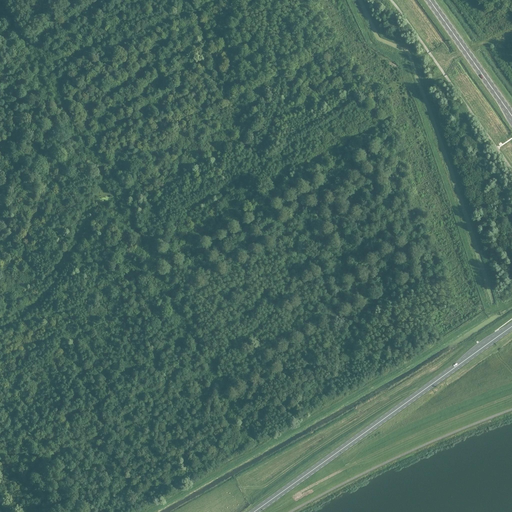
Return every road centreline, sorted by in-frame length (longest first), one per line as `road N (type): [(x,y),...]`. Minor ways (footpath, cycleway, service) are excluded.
road 1 (primary): [(260,511),(511,326)]
road 2 (secondary): [(511,118),(429,0)]
